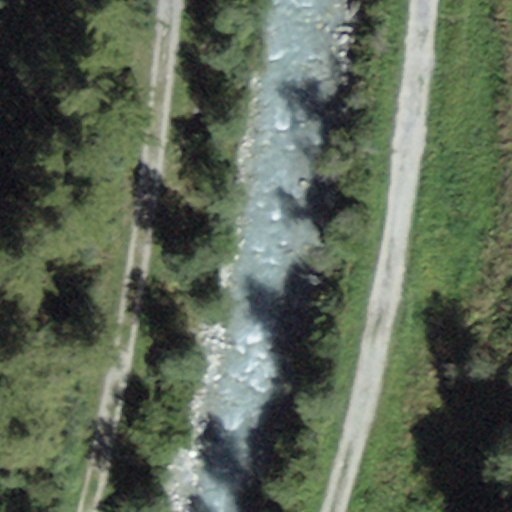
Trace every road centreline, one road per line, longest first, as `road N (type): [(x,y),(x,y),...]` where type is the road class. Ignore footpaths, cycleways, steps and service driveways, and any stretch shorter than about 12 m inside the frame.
road 1 (track): [(422,0),(385,303),(334,511)]
road 2 (track): [(168,0),(143,237),(85,511)]
